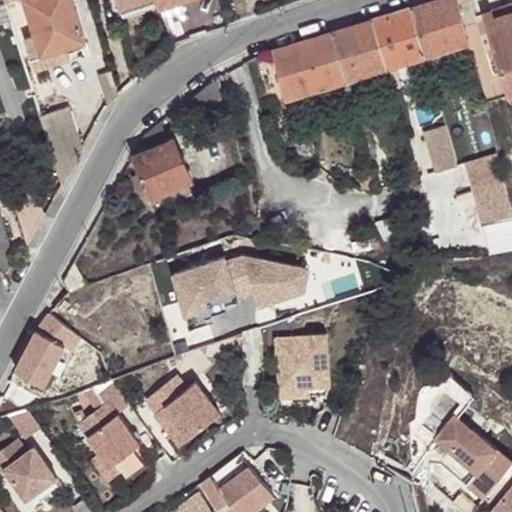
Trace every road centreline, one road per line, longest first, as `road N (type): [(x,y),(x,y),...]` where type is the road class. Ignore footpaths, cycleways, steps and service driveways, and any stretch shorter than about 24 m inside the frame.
road 1 (residential): [(0,356),(121,129),(187,66),(373,0)]
road 2 (residential): [(137,511),(227,444),(264,428),(388,487),(397,511)]
